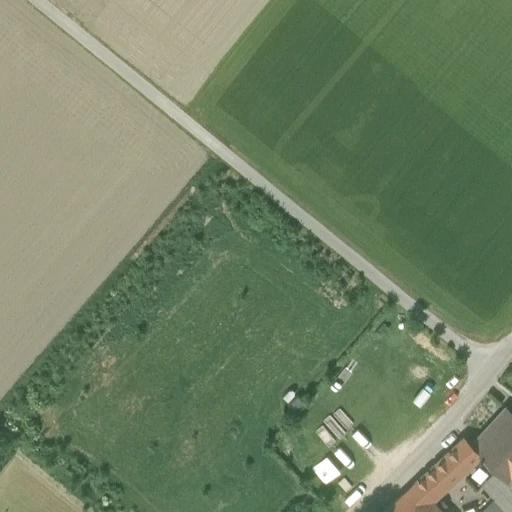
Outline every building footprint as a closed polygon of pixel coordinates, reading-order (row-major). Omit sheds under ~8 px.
[(395,349),(381,364),(396,377),(410,363),(395,349)] [(495,472),(509,485),(511,480),(511,412),(505,407),(470,445),(469,447),(480,457),(495,472)] [(444,455),(461,474),(480,457),(469,447),(470,445),(463,437),(444,455)] [(433,465),(451,484),(461,474),(444,455),(433,465)] [(451,484),(433,465),(414,483),(432,501),(451,484)] [(507,511),(511,511),(511,480),(509,485),(495,472),(482,485),(496,500),(507,511)] [(442,511),(432,501),(414,483),(383,511),(442,511)] [(507,511),(496,500),(483,511),(507,511)]
